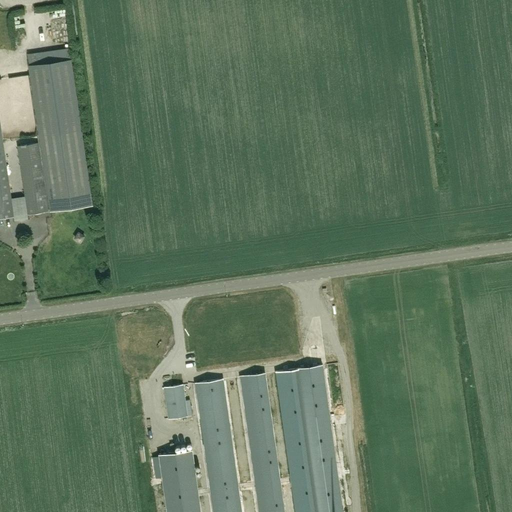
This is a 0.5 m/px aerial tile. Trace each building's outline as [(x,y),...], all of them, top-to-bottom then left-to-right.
[(20,15),(20,27),(28,27),(28,15),(20,15)] [(28,214),(48,211),(92,205),(70,53),(29,59),(41,143),(21,146),(28,196),(11,199),(0,125),(0,218),(13,216),(17,220),(26,219),(28,214)] [(342,511),(322,365),(280,371),(300,511),(342,511)] [(284,511),(265,373),(248,375),(267,511),(284,511)] [(236,511),(218,379),(200,382),(217,511),(236,511)] [(168,418),(187,415),(183,384),(164,387),(168,418)] [(139,387),(140,395),(149,394),(148,386),(139,387)] [(200,511),(192,449),(159,454),(166,511),(200,511)]
